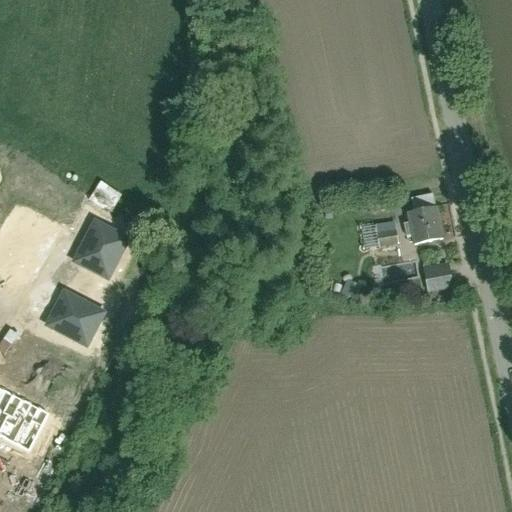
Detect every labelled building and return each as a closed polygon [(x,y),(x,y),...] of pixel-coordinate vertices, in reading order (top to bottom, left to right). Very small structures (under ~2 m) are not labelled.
[(98,183),(88,200),(108,213),(119,196),(98,183)] [(412,249),(443,243),(434,194),(415,198),(418,214),(406,216),(412,249)] [(131,239),(94,220),(71,265),(109,284),(131,239)] [(391,254),(389,230),(372,232),(374,255),(391,254)] [(449,290),(447,269),(425,271),(427,292),(449,290)] [(107,314),(63,291),(44,327),(88,350),(107,314)] [(0,439),(30,454),(50,415),(0,389),(0,439)]
